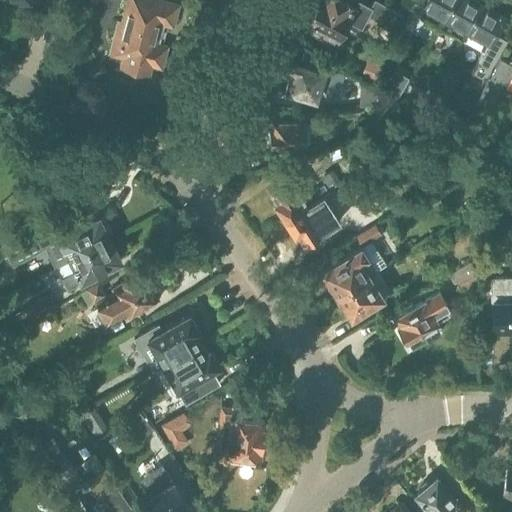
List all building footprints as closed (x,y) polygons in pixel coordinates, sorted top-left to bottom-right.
[(109,52),(125,56),(122,65),(149,72),(151,63),(162,66),(167,45),(159,43),(164,23),(173,25),(178,4),(163,0),(126,0),(121,20),(118,19),(109,52)] [(318,0),(307,22),(324,31),(323,34),(338,42),(349,21),(362,28),(369,15),(378,20),(376,22),(395,32),(405,14),(378,0),(374,0),(371,6),(359,0),(350,0),(349,3),(343,0),(318,0)] [(414,0),(412,6),(419,10),(417,14),(440,27),(454,0),(414,0)] [(462,39),(483,1),(480,0),(454,0),(440,27),(462,39)] [(505,13),(483,1),(462,39),(484,51),(472,72),(485,79),(507,39),(494,32),(505,13)] [(289,70),(292,71),(286,90),(319,101),(322,91),(332,95),(338,78),(327,74),(329,69),(293,58),(289,70)] [(511,63),(501,58),(476,103),(489,111),(509,76),(511,77),(511,63)] [(395,73),(387,87),(400,94),(408,80),(395,73)] [(398,102),(361,82),(359,105),(398,104),(398,102)] [(417,109),(427,91),(413,83),(403,102),(417,109)] [(359,106),(336,107),(336,115),(359,114),(359,106)] [(273,146),(306,144),(306,147),(314,147),(316,147),(317,146),(319,145),(320,144),(322,142),(323,141),(323,139),(324,138),(324,136),(325,134),(325,133),(325,131),(324,130),(324,128),(323,127),(322,125),(321,124),(320,122),(319,121),(317,120),(315,119),(314,119),(312,118),(310,118),(304,118),(271,120),(273,146)] [(341,182),(333,168),(320,176),(329,189),(341,182)] [(269,191),(277,203),(276,204),(286,219),(309,204),(291,177),(269,191)] [(318,200),(331,194),(324,183),(313,191),(318,200)] [(511,188),(496,199),(511,223),(511,188)] [(286,219),(296,234),(297,233),(305,246),(327,231),(309,204),(286,219)] [(45,245),(57,266),(58,266),(110,239),(99,217),(45,245)] [(355,236),(361,245),(322,271),(336,294),(369,274),(369,273),(376,269),(377,268),(387,262),(371,239),(382,232),(376,223),(355,236)] [(36,239),(15,252),(20,261),(42,249),(36,239)] [(58,266),(64,277),(62,278),(67,288),(121,259),(110,239),(58,266)] [(477,272),(470,260),(449,273),(461,294),(481,282),(476,273),(477,272)] [(336,294),(351,317),(392,291),(377,268),(376,269),(369,273),(369,274),(336,294)] [(159,297),(143,269),(132,276),(132,275),(112,286),(115,291),(96,302),(108,321),(127,311),(129,315),(159,297)] [(511,275),(492,276),(493,329),(511,328),(511,275)] [(98,283),(87,288),(94,301),(105,294),(98,283)] [(440,290),(396,316),(400,324),(399,325),(408,340),(424,331),(428,338),(441,331),(437,323),(445,319),(449,315),(451,311),(449,306),(440,290)] [(37,315),(56,305),(50,293),(31,303),(37,315)] [(153,370),(164,364),(202,342),(196,332),(199,330),(190,313),(176,321),(162,329),(159,323),(135,337),(153,370)] [(210,348),(207,350),(202,342),(164,364),(178,389),(191,381),(192,381),(206,373),(220,365),(210,348)] [(218,436),(214,463),(228,464),(229,453),(261,457),(262,452),(265,453),(267,436),(263,436),(265,420),(240,417),(241,408),(221,406),(218,436)] [(135,410),(118,424),(136,444),(153,429),(135,410)] [(183,430),(193,424),(185,411),(163,424),(177,450),(190,443),(183,430)] [(47,461),(64,487),(82,475),(66,449),(47,461)] [(39,459),(21,470),(36,494),(54,482),(39,459)] [(158,507),(161,511),(190,511),(194,510),(173,479),(161,463),(141,477),(152,493),(150,495),(151,497),(151,500),(155,506),(158,507)] [(489,503),(503,505),(504,500),(511,501),(511,464),(507,464),(505,478),(493,476),(489,503)] [(134,511),(117,487),(122,483),(110,466),(86,483),(106,511),(134,511)] [(454,496),(437,475),(416,492),(432,511),(467,511),(469,511),(456,494),(454,496)] [(389,511),(409,511),(401,502),(389,511)]
